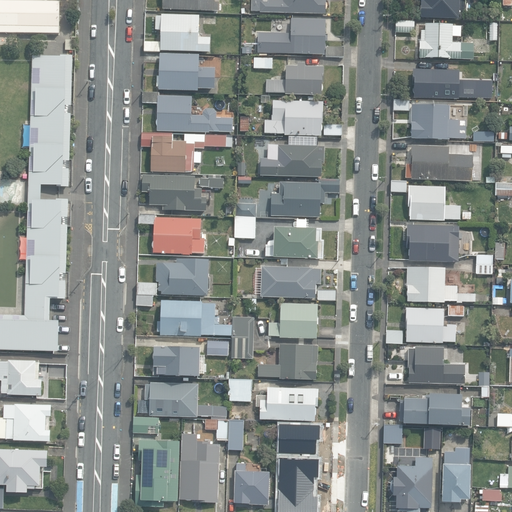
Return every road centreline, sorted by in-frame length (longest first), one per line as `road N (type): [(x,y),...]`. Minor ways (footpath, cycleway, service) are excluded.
road 1 (residential): [(96,511),(112,0)]
road 2 (residential): [(356,511),(371,0)]
